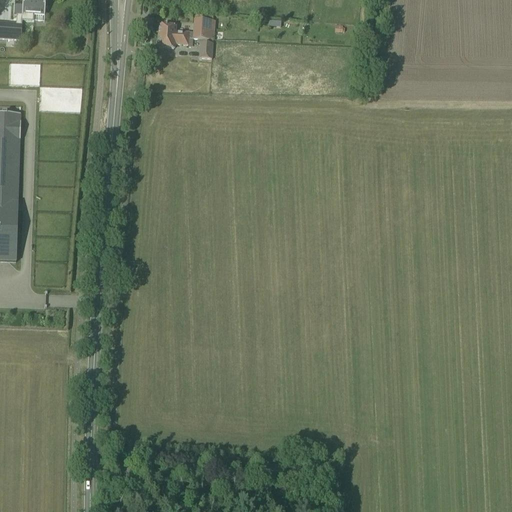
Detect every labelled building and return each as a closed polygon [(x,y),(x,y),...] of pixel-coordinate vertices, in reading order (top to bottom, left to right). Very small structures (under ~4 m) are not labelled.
[(0,24),(0,40),(21,42),(22,26),(22,22),(33,23),(34,16),(45,17),(45,0),(23,0),(23,5),(14,4),(13,16),(17,17),(16,25),(0,24)] [(159,27),(158,38),(188,41),(188,40),(192,40),(213,42),(214,23),(195,22),(194,34),(175,33),(176,28),(159,27)] [(188,47),(188,41),(158,38),(158,49),(174,50),(174,46),(188,47)] [(199,44),(198,60),(211,61),(213,46),(199,44)] [(0,262),(16,263),(18,204),(15,204),(16,141),(20,141),(21,124),(20,124),(20,116),(6,115),(2,114),(2,115),(0,115),(0,262)] [(258,502),(259,493),(249,493),(249,501),(258,502)]
